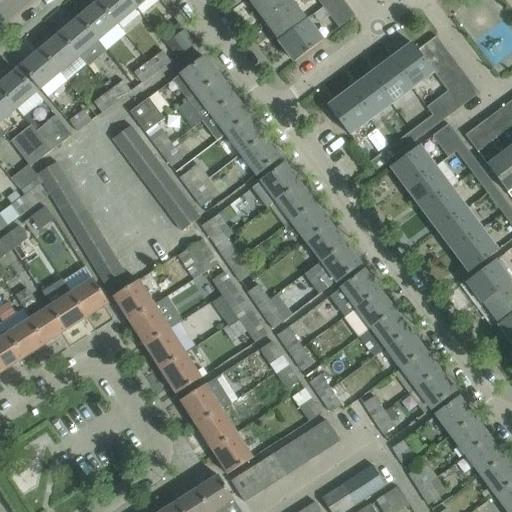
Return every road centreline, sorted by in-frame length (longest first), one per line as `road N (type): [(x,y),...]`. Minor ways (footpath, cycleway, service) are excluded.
road 1 (residential): [(507,422),(276,104)]
road 2 (residential): [(94,511),(163,465),(111,370),(89,359),(0,419)]
road 3 (residential): [(511,81),(497,91),(427,0)]
road 4 (residential): [(276,104),(199,0)]
road 5 (residential): [(276,104),(380,29)]
